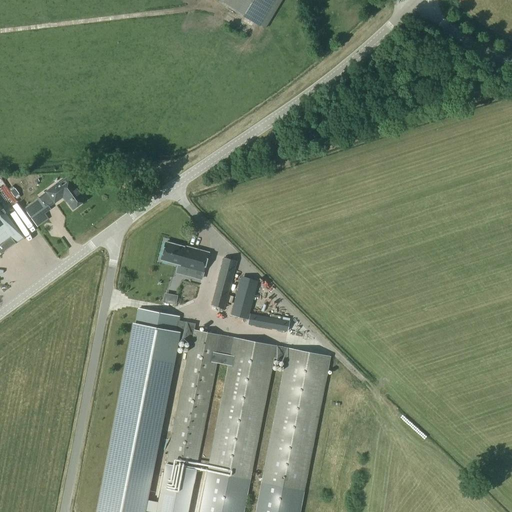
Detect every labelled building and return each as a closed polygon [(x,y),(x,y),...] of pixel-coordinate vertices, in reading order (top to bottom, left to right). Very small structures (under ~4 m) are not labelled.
[(219,0),(219,1),(265,29),(281,0),(219,0)] [(46,194),(25,210),(38,228),(48,221),(45,216),(51,211),(48,208),(54,204),(54,205),(63,198),(73,211),(86,201),(69,178),(56,187),(46,194)] [(8,197),(1,202),(9,214),(16,209),(8,197)] [(0,255),(24,238),(0,205),(0,255)] [(165,244),(161,260),(179,265),(178,267),(203,273),(208,254),(184,247),(183,248),(165,244)] [(224,258),(211,306),(224,309),(237,261),(224,258)] [(167,274),(165,283),(173,286),(176,276),(167,274)] [(241,279),(231,315),(248,320),(257,284),(241,279)] [(179,322),(179,319),(137,310),(97,511),(141,511),(177,332),(192,334),(156,511),(186,511),(219,354),(230,356),(200,511),(243,511),(274,359),(286,361),(256,511),(299,511),(330,357),(285,347),(194,331),(195,325),(179,322)] [(250,315),(247,324),(286,335),(289,325),(250,315)]
